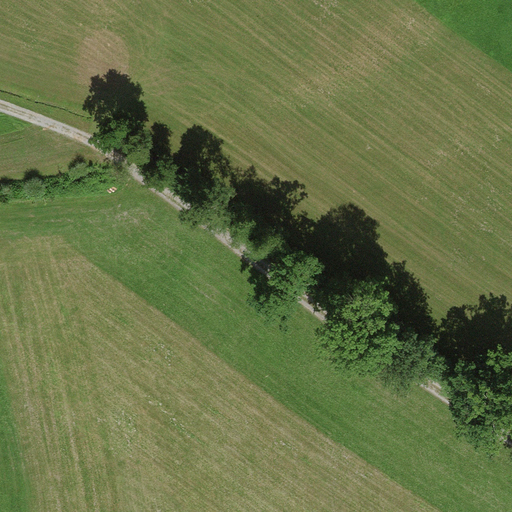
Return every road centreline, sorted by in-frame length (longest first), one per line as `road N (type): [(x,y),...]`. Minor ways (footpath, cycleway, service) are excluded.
road 1 (track): [(355,332),(106,150),(0,106)]
road 2 (track): [(355,332),(511,440)]
